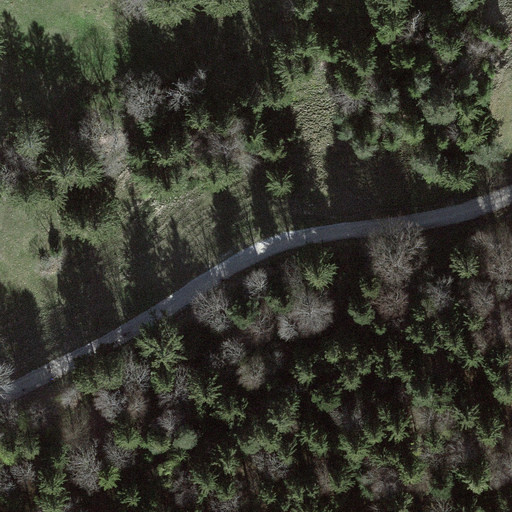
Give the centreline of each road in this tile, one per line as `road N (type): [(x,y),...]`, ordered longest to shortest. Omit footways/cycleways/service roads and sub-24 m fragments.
road 1 (track): [(511,193),(436,220),(266,248),(112,341),(0,396)]
road 2 (track): [(0,51),(68,54),(83,70),(0,197)]
